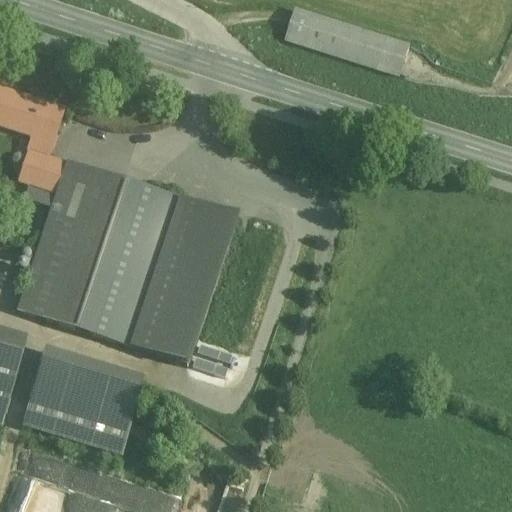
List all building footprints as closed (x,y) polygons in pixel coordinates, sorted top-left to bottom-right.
[(296,12),(286,42),(397,79),(407,49),(296,12)] [(0,93),(0,129),(32,139),(27,155),(28,155),(29,154),(30,155),(50,161),(64,114),(0,93)] [(50,161),(30,155),(20,186),(44,193),(54,163),(50,161)] [(54,163),(44,193),(57,198),(68,167),(54,163)] [(112,182),(68,167),(57,198),(18,316),(63,331),(112,182)] [(112,182),(63,331),(92,341),(105,303),(137,314),(137,315),(145,318),(183,205),(112,182)] [(183,205),(145,318),(137,315),(125,352),(172,367),(222,218),(183,205)] [(137,314),(105,303),(92,341),(125,352),(137,315),(137,314)] [(28,344),(0,335),(0,352),(23,359),(28,344)] [(23,359),(0,352),(0,371),(18,377),(23,359)] [(145,386),(48,356),(36,397),(133,426),(145,386)] [(0,371),(0,418),(5,420),(18,377),(0,371)] [(133,426),(36,397),(26,428),(123,457),(133,426)] [(0,509),(0,510),(6,511),(171,511),(175,497),(19,447),(0,509)]
